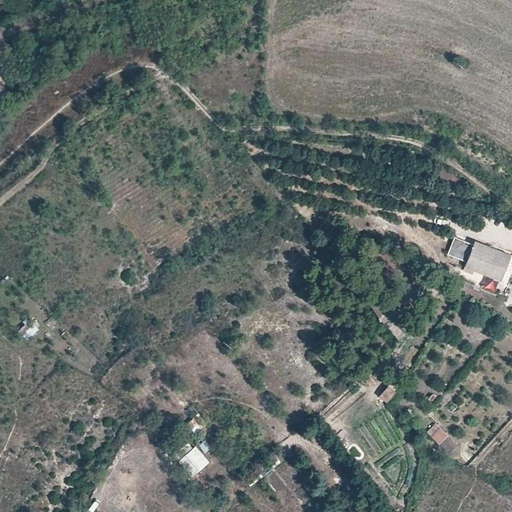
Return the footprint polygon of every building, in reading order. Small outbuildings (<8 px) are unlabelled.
[(105,46),(114,58),(122,53),(113,40),(105,46)] [(322,238),(331,248),(336,244),(327,234),(322,238)] [(465,262),(472,244),(454,237),(448,255),(465,262)] [(511,263),(511,255),(481,240),(469,264),(503,281),(511,263)] [(24,334),(30,340),(39,330),(33,324),(24,334)] [(447,434),(439,427),(431,436),(438,443),(447,434)] [(449,453),(458,444),(447,434),(438,443),(449,453)] [(210,464),(197,448),(180,463),(194,478),(210,464)]
